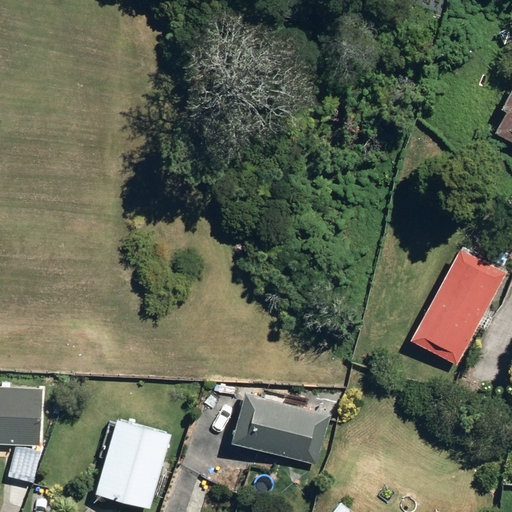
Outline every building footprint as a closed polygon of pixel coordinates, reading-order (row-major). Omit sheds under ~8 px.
[(511,133),(511,95),(509,101),(511,102),(511,109),(501,127),(511,133)] [(417,335),(461,359),(511,269),(467,244),(417,335)] [(0,439),(45,441),(48,384),(0,381),(0,439)] [(238,435),(314,456),(327,406),(252,385),(238,435)] [(99,488),(155,505),(176,430),(120,413),(99,488)] [(362,511),(341,493),(324,511),(362,511)]
